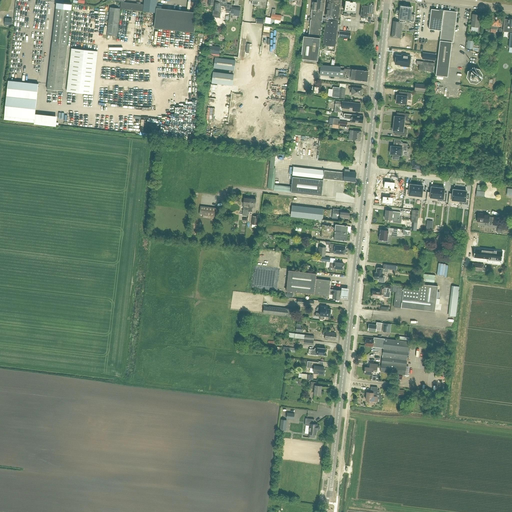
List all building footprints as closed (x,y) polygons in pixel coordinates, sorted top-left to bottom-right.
[(156,13),(157,8),(157,0),(144,0),(144,5),(124,3),(124,0),(113,0),(114,1),(121,2),(120,9),(155,13),(156,13)] [(213,0),(215,2),(213,18),(219,18),(221,6),(223,6),(225,6),(225,8),(226,8),(231,8),(230,15),(239,16),(240,8),(231,7),(231,5),(227,5),(227,3),(226,2),(227,1),(227,0),(213,0)] [(317,0),(317,3),(312,2),(311,17),(309,37),(303,37),(300,62),(317,64),(324,0),(317,0)] [(339,20),(341,3),(340,3),(341,0),(340,0),(327,0),(326,20),(325,20),(323,45),(326,45),(326,46),(335,47),(338,20),(339,20)] [(350,1),(349,0),(346,0),(344,11),(347,12),(347,14),(344,14),(344,17),(348,17),(349,12),(356,13),(358,2),(357,2),(356,0),(355,0),(353,1),(350,1)] [(62,90),(63,85),(66,54),(72,4),(57,2),(47,88),(62,90)] [(369,14),(369,16),(372,16),(374,4),(369,3),(368,5),(366,4),(366,7),(368,8),(367,14),(369,14)] [(366,7),(366,4),(362,4),(360,18),(367,19),(367,16),(369,16),(369,14),(367,14),(368,8),(366,7)] [(411,15),(412,8),(401,6),(400,10),(397,10),(397,11),(396,15),(400,15),(399,19),(399,23),(402,23),(402,22),(405,22),(406,20),(410,20),(410,22),(414,22),(415,15),(411,15)] [(107,35),(117,36),(120,9),(110,8),(107,35)] [(156,13),(155,13),(154,28),(194,33),(196,13),(157,8),(156,13)] [(452,42),(453,42),(457,12),(444,11),(444,10),(439,10),(431,9),(430,20),(429,29),(441,31),(440,41),(436,76),(448,77),(452,42)] [(479,28),(480,20),(479,20),(480,15),(472,14),(471,27),(479,28)] [(502,25),(503,22),(500,21),(501,18),(492,17),(491,25),(491,29),(496,30),(497,30),(498,26),(500,27),(500,24),(502,25)] [(511,32),(511,19),(508,19),(504,19),(503,31),(511,32)] [(400,38),(402,23),(399,23),(393,22),(391,37),(400,38)] [(213,46),(213,41),(209,40),(208,54),(213,54),(213,56),(219,56),(220,55),(221,55),(222,47),(213,46)] [(473,49),(474,41),(468,41),(467,42),(466,42),(466,49),(473,49)] [(92,94),(97,51),(71,48),(66,91),(92,94)] [(396,55),(395,64),(400,65),(400,66),(409,67),(410,56),(401,55),(401,56),(396,55)] [(235,61),(216,58),(214,68),(218,68),(234,70),(235,61)] [(341,67),(321,65),(320,76),(340,77),(340,78),(354,80),(367,81),(368,72),(355,70),(344,69),(344,70),(340,70),(341,67)] [(476,84),(481,81),(482,74),(479,69),(473,68),(468,71),(466,77),(470,83),(476,84)] [(234,75),(213,72),(212,83),(232,86),(234,75)] [(34,119),(35,114),(38,84),(8,81),(4,120),(34,123),(34,119)] [(427,93),(428,85),(415,84),(414,91),(427,93)] [(333,87),(332,97),(344,99),(346,88),(333,87)] [(361,96),(362,89),(349,87),(349,90),(352,90),(351,95),(361,96)] [(411,100),(411,93),(404,92),(404,96),(396,95),(396,99),(397,100),(396,103),(400,103),(400,104),(404,105),(404,104),(406,104),(407,100),(411,100)] [(353,111),(360,112),(361,104),(336,101),(335,112),(341,113),(342,107),(349,108),(349,110),(350,111),(353,111)] [(393,124),(404,125),(404,121),(408,121),(409,114),(402,113),(401,117),(395,117),(394,119),(393,119),(393,124)] [(362,123),(363,116),(352,115),(344,114),(344,118),(351,119),(351,123),(354,123),(354,122),(362,123)] [(347,127),(347,122),(339,121),(340,119),(333,118),(333,124),(339,125),(339,126),(347,127)] [(403,129),(404,125),(393,124),(392,128),(393,128),(393,131),(400,132),(399,136),(406,136),(407,129),(403,129)] [(407,151),(407,144),(399,143),(399,147),(390,146),(390,150),(391,150),(390,154),(393,154),(393,159),(398,160),(399,155),(402,156),(403,151),(407,151)] [(423,170),(424,162),(413,160),(412,169),(423,170)] [(355,182),(356,173),(345,172),(344,173),(293,167),(291,192),(322,196),(324,179),(344,181),(347,181),(347,182),(349,182),(349,181),(355,182)] [(397,189),(394,188),(395,183),(390,182),(390,181),(386,180),(386,181),(384,181),(384,188),(391,188),(390,191),(396,192),(397,189)] [(406,189),(405,197),(415,198),(417,184),(411,184),(411,185),(410,184),(409,190),(406,189)] [(417,184),(415,198),(425,200),(426,192),(422,191),(423,186),(422,186),(422,185),(417,184)] [(427,192),(426,200),(436,201),(438,187),(433,186),(433,187),(431,187),(431,192),(427,192)] [(438,187),(436,201),(446,202),(447,194),(444,194),(444,189),(443,188),(443,187),(438,187)] [(449,195),(448,203),(458,204),(460,189),(455,189),(454,190),(453,190),(453,195),(449,195)] [(460,189),(458,204),(468,205),(469,197),(466,197),(467,191),(465,191),(465,190),(460,189)] [(381,201),(382,201),(382,203),(392,204),(393,198),(395,198),(396,195),(390,194),(390,197),(383,196),(383,198),(382,197),(381,201)] [(322,220),(322,218),(323,209),(292,205),(291,217),(322,220)] [(217,217),(218,209),(200,206),(199,215),(217,217)] [(349,219),(350,212),(341,211),(341,210),(333,209),(333,214),(340,214),(340,218),(349,219)] [(393,222),(398,223),(398,220),(398,219),(398,217),(399,217),(400,218),(400,213),(393,212),(393,211),(386,210),(385,219),(393,220),(393,222)] [(411,223),(417,223),(419,211),(412,211),(411,223)] [(500,225),(501,218),(489,217),(489,215),(478,214),(477,221),(488,223),(489,220),(493,221),(493,225),(500,225)] [(335,232),(347,234),(348,226),(336,225),(335,227),(335,232)] [(397,237),(398,229),(388,228),(388,231),(380,230),(379,239),(383,240),(383,241),(387,242),(388,237),(389,237),(389,236),(390,236),(397,237)] [(347,234),(335,232),(322,231),(321,236),(330,237),(330,236),(334,237),(334,239),(346,241),(347,234)] [(335,246),(334,246),(334,244),(330,244),(329,249),(330,250),(330,253),(334,253),(334,254),(340,255),(340,254),(344,255),(345,247),(335,246)] [(474,248),(473,258),(474,258),(488,259),(495,260),(501,261),(503,252),(502,251),(502,252),(475,249),(475,248),(474,248)] [(329,262),(328,271),(336,272),(336,269),(343,270),(343,264),(343,263),(335,262),(335,263),(329,262)] [(387,272),(388,269),(377,268),(376,273),(375,273),(374,279),(378,279),(378,281),(379,282),(383,282),(384,281),(385,277),(384,276),(382,276),(383,274),(382,274),(382,271),(387,272)] [(334,290),(330,290),(331,281),(316,279),(316,274),(289,271),(286,291),(329,296),(329,295),(333,295),(332,299),(340,300),(341,290),(334,289),(334,290)] [(394,285),(393,292),(395,292),(394,307),(401,308),(435,312),(438,286),(428,285),(420,284),(419,291),(400,288),(401,286),(394,285)] [(393,292),(394,285),(390,285),(390,289),(384,288),(381,287),(380,292),(377,291),(377,292),(373,291),(372,297),(376,297),(376,298),(379,299),(384,300),(384,297),(390,298),(390,292),(393,292)] [(452,285),(449,315),(457,315),(460,285),(452,285)] [(349,288),(342,287),(341,297),(348,298),(349,288)] [(269,307),(265,307),(265,306),(264,306),(263,314),(291,317),(292,309),(269,307)] [(329,317),(330,309),(327,309),(327,307),(322,306),(321,307),(320,313),(316,313),(316,316),(319,317),(319,318),(320,320),(323,320),(324,319),(324,316),(329,317)] [(381,326),(381,323),(376,322),(376,325),(369,324),(368,330),(376,331),(376,330),(380,331),(381,326)] [(380,345),(380,343),(380,342),(381,339),(382,339),(382,338),(374,337),(373,340),(365,339),(365,345),(369,346),(369,347),(373,347),(373,346),(377,346),(377,345),(380,345)] [(380,342),(380,343),(384,343),(380,372),(405,375),(409,342),(382,339),(381,339),(380,342)] [(324,376),(325,370),(323,370),(324,367),(320,366),(321,363),(308,361),(307,368),(314,369),(313,373),(319,374),(319,375),(324,376)] [(377,371),(377,364),(370,363),(369,368),(365,367),(364,374),(373,375),(373,371),(377,371)] [(320,396),(322,386),(316,385),(316,383),(311,382),(310,388),(314,388),(314,395),(320,396)] [(371,387),(370,393),(366,392),(366,400),(368,401),(368,403),(369,404),(372,404),(373,404),(373,401),(381,402),(381,395),(379,395),(380,390),(377,390),(377,388),(371,387)] [(319,430),(319,429),(319,428),(319,426),(318,426),(317,425),(313,424),(314,419),(306,418),(305,425),(309,426),(309,434),(308,438),(314,438),(315,437),(315,435),(316,430),(318,430),(319,430)]
